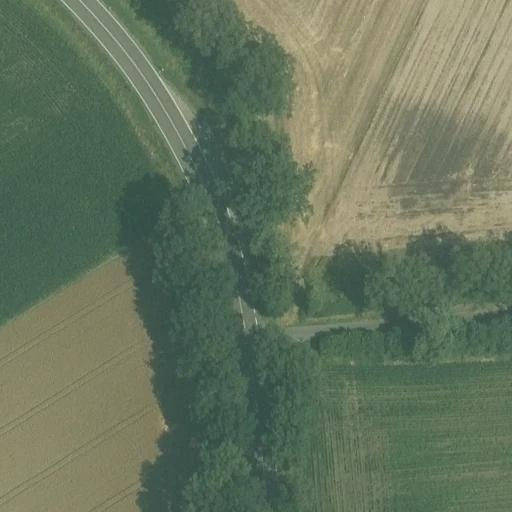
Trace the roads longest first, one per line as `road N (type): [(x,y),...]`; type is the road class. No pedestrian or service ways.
road 1 (secondary): [(73,0),(153,93),(198,176),(246,338)]
road 2 (unclassified): [(511,328),(246,338)]
road 3 (secondary): [(246,338),(268,511)]
